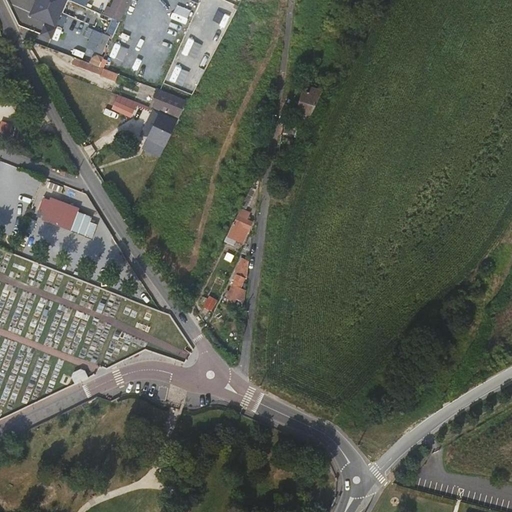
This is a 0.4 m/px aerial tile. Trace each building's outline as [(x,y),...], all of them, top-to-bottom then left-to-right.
[(35,0),(29,15),(56,27),(57,25),(33,14),(39,0),(35,0)] [(39,0),(33,14),(57,25),(67,0),(39,0)] [(128,0),(114,0),(111,8),(107,6),(103,15),(120,22),(128,0)] [(132,0),(127,14),(140,19),(146,5),(134,0),(132,0)] [(56,29),(44,25),(40,35),(51,38),(56,29)] [(87,48),(104,54),(110,34),(93,29),(87,48)] [(93,71),(95,65),(80,59),(78,65),(93,71)] [(95,65),(93,71),(103,75),(105,69),(95,65)] [(103,75),(100,74),(100,75),(115,81),(118,74),(105,69),(103,75)] [(325,86),(327,82),(319,78),(316,82),(325,86)] [(180,119),(188,102),(158,90),(151,108),(180,119)] [(299,111),(311,114),(321,95),(304,91),(299,111)] [(132,117),(138,103),(118,94),(112,108),(132,117)] [(141,137),(148,140),(161,113),(154,110),(141,137)] [(297,120),(307,123),(311,114),(299,111),(297,120)] [(159,157),(177,121),(161,113),(148,140),(144,149),(159,157)] [(256,191),(252,188),(228,237),(237,242),(242,244),(253,223),(248,220),(250,215),(246,212),(256,191)] [(80,207),(50,196),(49,199),(44,197),(38,213),(43,215),(42,220),(71,231),(80,207)] [(250,256),(253,234),(243,254),(250,256)] [(228,237),(226,241),(235,246),(237,242),(228,237)] [(247,277),(250,259),(243,257),(236,273),(238,274),(227,298),(234,301),(236,298),(244,302),(247,283),(243,281),(246,276),(247,277)] [(82,379),(83,382),(89,380),(87,373),(81,371),(74,375),(72,379),(76,386),(77,385),(75,380),(79,378),(82,379)]
